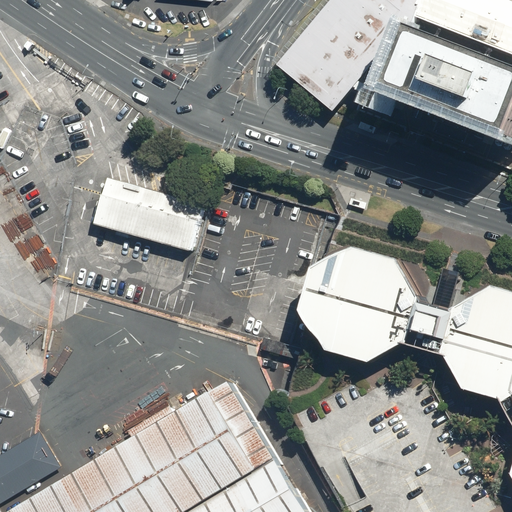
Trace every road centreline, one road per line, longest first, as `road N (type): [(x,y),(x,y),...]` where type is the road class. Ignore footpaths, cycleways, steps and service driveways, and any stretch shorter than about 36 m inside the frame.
road 1 (primary): [(285,135),(511,210)]
road 2 (primary): [(114,53),(239,40)]
